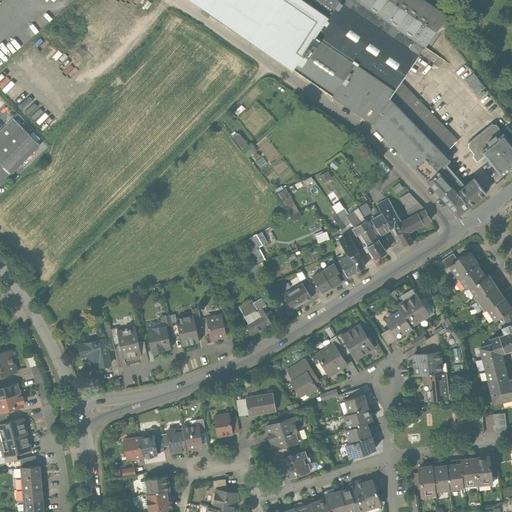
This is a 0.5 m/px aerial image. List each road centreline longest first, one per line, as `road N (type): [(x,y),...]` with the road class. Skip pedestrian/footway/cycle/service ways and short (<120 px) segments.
road 1 (tertiary): [(78,415),(238,365),(454,232)]
road 2 (track): [(0,334),(270,66)]
road 3 (unclassified): [(454,232),(366,131),(174,0)]
road 4 (unclassified): [(78,415),(47,339),(0,271)]
road 5 (residential): [(254,499),(387,457)]
